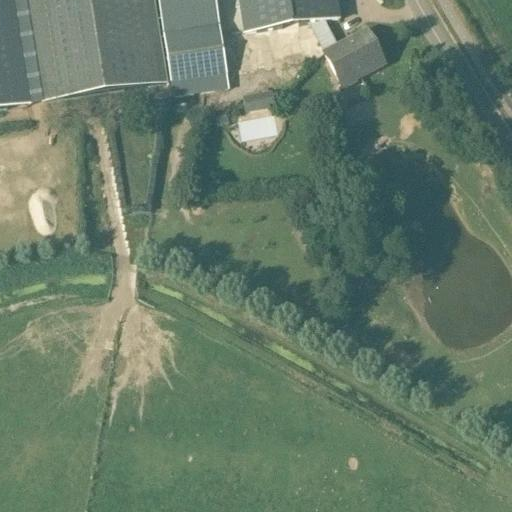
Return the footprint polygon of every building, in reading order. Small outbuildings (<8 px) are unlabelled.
[(0,0),(0,113),(27,109),(9,0),(0,0)] [(23,0),(41,107),(169,87),(154,0),(23,0)] [(163,37),(165,37),(174,101),(228,93),(219,28),(214,0),(209,0),(159,8),(163,37)] [(310,27),(325,25),(339,22),(335,0),(239,0),(246,37),(310,27)] [(325,25),(310,27),(324,55),(343,90),(355,83),(354,82),(384,66),(366,32),(338,47),(325,25)] [(250,114),(279,108),(276,92),(247,98),(250,114)] [(271,116),(237,122),(240,140),(274,134),(271,116)]
